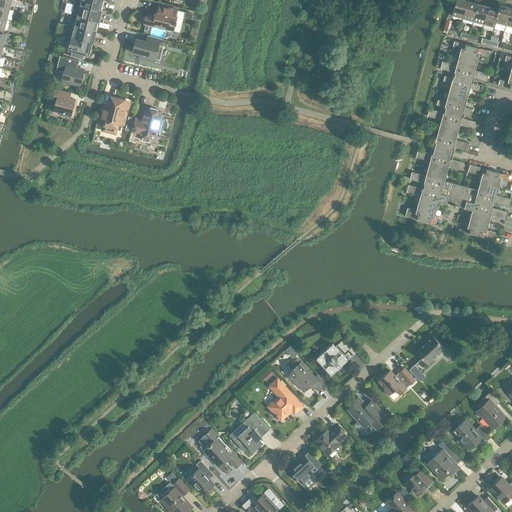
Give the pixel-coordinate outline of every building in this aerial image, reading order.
[(0,0),(0,6),(9,9),(11,0),(0,0)] [(101,11),(104,1),(100,0),(81,0),(80,6),(101,11)] [(463,19),(467,1),(463,0),(455,0),(452,16),(463,19)] [(473,21),(478,4),(467,1),(463,19),(473,21)] [(483,24),(488,7),(478,4),(473,21),(483,24)] [(153,25),(168,29),(173,31),(175,24),(176,24),(177,22),(176,22),(177,16),(176,16),(177,10),(160,5),(158,11),(156,11),(155,15),(147,13),(144,24),(153,26),(153,25)] [(506,25),(510,8),(499,5),(498,10),(499,10),(495,22),(496,23),(506,25)] [(9,9),(0,6),(0,17),(7,20),(9,9)] [(98,22),(101,11),(80,6),(77,16),(98,22)] [(499,10),(498,10),(488,7),(483,24),(494,27),(496,23),(495,22),(499,10)] [(96,32),(98,22),(77,16),(75,27),(96,32)] [(93,43),(96,32),(75,27),(72,37),(93,43)] [(136,39),(133,52),(133,53),(141,55),(140,58),(159,63),(163,46),(162,46),(164,40),(148,36),(146,41),(136,39)] [(90,55),(93,43),(72,37),(69,50),(72,51),(71,56),(83,60),(85,54),(90,55)] [(468,59),(471,46),(454,41),(453,46),(461,48),(459,57),(468,59)] [(489,51),(471,46),(468,59),(477,62),(479,53),(487,56),(489,51)] [(64,71),(62,81),(81,86),(85,70),(77,68),(79,60),(60,56),(58,63),(57,70),(64,71)] [(463,78),(468,59),(459,57),(456,65),(442,61),(440,69),(452,72),(452,75),(463,78)] [(475,70),(477,62),(468,59),(463,78),(474,81),(475,78),(487,81),(489,74),(475,70)] [(511,88),(511,72),(510,72),(508,82),(500,80),(498,84),(511,88)] [(458,95),(463,78),(452,75),(451,78),(445,76),(443,81),(451,83),(449,93),(458,95)] [(473,84),(474,81),(463,78),(458,95),(467,98),(470,88),(478,90),(479,86),(473,84)] [(54,110),(55,111),(54,113),(73,117),(77,101),(75,100),(69,98),(71,92),(56,89),(53,100),(56,101),(54,110)] [(453,112),(458,95),(449,93),(446,102),(438,100),(437,105),(443,107),(442,109),(453,112)] [(465,107),(467,98),(458,95),(453,112),(464,116),(465,113),(471,114),(473,109),(465,107)] [(101,121),(105,123),(105,124),(105,126),(106,127),(107,128),(108,129),(109,130),(111,130),(113,130),(114,129),(115,128),(116,127),(117,126),(118,121),(121,122),(124,120),(125,118),(123,114),(126,113),(129,102),(112,98),(109,107),(103,105),(100,120),(101,121)] [(142,140),(149,142),(150,138),(155,140),(158,129),(160,129),(162,121),(160,121),(162,112),(157,111),(158,109),(150,107),(150,109),(145,108),(143,117),(144,117),(143,120),(136,119),(136,118),(132,132),(133,132),(133,131),(144,134),(142,140)] [(448,130),(453,112),(442,109),(441,112),(429,109),(427,116),(441,120),(439,127),(448,130)] [(463,118),(464,116),(453,112),(448,130),(458,132),(460,125),(473,129),(475,122),(463,118)] [(443,150),(448,130),(439,127),(437,135),(423,131),(421,138),(433,141),(432,147),(443,150)] [(456,140),(458,132),(448,130),(443,150),(454,153),(455,147),(467,151),(469,143),(456,140)] [(437,171),(443,150),(432,147),(430,153),(418,150),(416,157),(430,161),(428,168),(437,171)] [(452,160),(454,153),(443,150),(437,171),(446,173),(448,166),(462,170),(464,163),(452,160)] [(489,185),(493,171),(470,164),(468,172),(481,175),(480,183),(489,185)] [(432,188),(437,171),(428,168),(426,176),(412,172),(410,179),(425,183),(424,186),(432,188)] [(451,194),(454,184),(444,181),(446,173),(437,171),(432,188),(451,194)] [(510,176),(493,171),(489,185),(498,188),(501,178),(509,181),(510,176)] [(484,203),(489,185),(480,183),(478,190),(468,187),(465,197),(484,203)] [(465,197),(468,187),(454,184),(451,194),(449,204),(462,207),(465,197)] [(427,206),(432,188),(424,186),(423,189),(408,185),(406,192),(420,196),(418,203),(427,206)] [(496,195),(498,188),(489,185),(484,203),(492,205),(493,202),(508,206),(510,199),(496,195)] [(449,204),(451,194),(432,188),(427,206),(437,208),(439,201),(449,204)] [(480,220),(484,203),(465,197),(462,207),(472,210),(470,217),(480,220)] [(424,220),(427,206),(418,203),(416,210),(407,208),(406,215),(424,220)] [(492,208),(492,205),(484,203),(480,220),(489,223),(491,215),(505,219),(507,212),(492,208)] [(435,215),(437,208),(427,206),(424,220),(436,223),(438,216),(435,215)] [(476,234),(480,220),(470,217),(468,225),(465,224),(463,231),(476,234)] [(487,230),(489,223),(480,220),(476,234),(493,239),(495,232),(487,230)] [(440,334),(435,338),(432,334),(424,341),(426,343),(416,352),(427,364),(444,349),(451,358),(457,352),(440,334)] [(335,347),(332,344),(326,350),(325,348),(321,352),(322,353),(316,359),(322,365),(321,366),(324,370),(326,369),(331,375),(337,369),(338,371),(342,367),(341,366),(347,360),(342,354),(345,351),(350,357),(356,352),(344,339),(335,347)] [(287,349),(294,355),(298,350),(291,344),(287,349)] [(314,378),(297,358),(290,364),(294,368),(288,374),(290,376),(289,376),(299,387),(299,386),(304,391),(316,381),(322,388),(326,385),(317,375),(314,378)] [(425,376),(415,365),(415,364),(409,370),(420,381),(425,376)] [(390,370),(378,381),(385,390),(384,391),(389,396),(395,390),(399,395),(415,380),(404,368),(395,376),(390,370)] [(270,369),(266,372),(270,378),(275,374),(270,369)] [(268,406),(281,420),(292,411),(295,414),(303,406),(278,378),(269,386),(279,396),(268,406)] [(490,391),(485,397),(489,401),(477,412),(492,428),(504,416),(495,406),(500,401),(490,391)] [(370,410),(360,399),(348,409),(364,427),(370,422),(377,429),(388,419),(376,406),(370,410)] [(253,452),(263,442),(259,438),(270,429),(254,412),(243,422),(248,426),(233,440),(245,452),(249,448),(253,452)] [(492,436),(481,425),(475,430),(466,419),(453,431),(459,438),(458,439),(463,444),(464,444),(469,449),(482,437),(486,441),(492,436)] [(337,425),(329,432),(327,430),(315,441),(327,455),(340,444),(338,442),(346,435),(337,425)] [(229,453),(218,441),(220,439),(212,429),(205,435),(212,442),(204,450),(205,452),(204,453),(208,457),(209,456),(219,467),(228,459),(236,467),(242,462),(231,451),(229,453)] [(442,449),(433,457),(435,459),(428,465),(442,480),(449,473),(450,475),(459,467),(449,456),(454,451),(444,440),(438,445),(442,449)] [(330,472),(320,462),(310,451),(289,470),(308,492),(330,472)] [(407,453),(400,459),(407,466),(413,460),(407,453)] [(201,460),(196,464),(200,468),(188,479),(203,495),(215,484),(206,474),(210,470),(201,460)] [(422,469),(417,474),(416,473),(405,482),(417,495),(427,486),(428,488),(434,482),(422,469)] [(173,472),(167,477),(174,484),(179,479),(173,472)] [(504,503),(511,495),(511,481),(508,485),(502,477),(490,488),(504,503)] [(189,490),(179,479),(174,484),(175,486),(161,499),(167,506),(166,507),(170,511),(187,511),(192,507),(182,496),(189,490)] [(404,488),(399,492),(407,501),(412,497),(404,488)] [(410,511),(413,509),(397,492),(390,499),(395,505),(388,511),(410,511)] [(249,511),(281,511),(282,511),(264,493),(252,504),(255,507),(249,511)] [(468,506),(473,511),(493,511),(498,508),(487,497),(483,501),(478,496),(468,506)]
